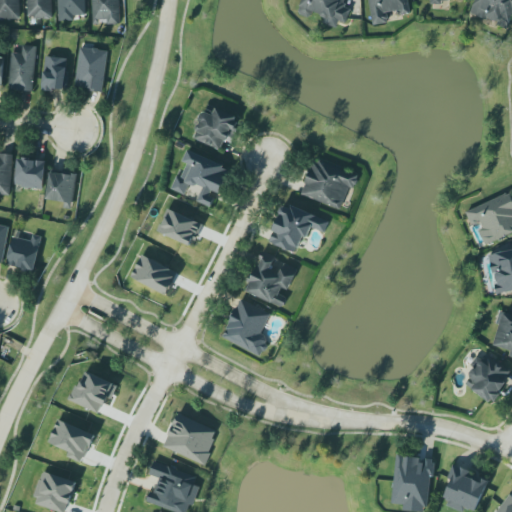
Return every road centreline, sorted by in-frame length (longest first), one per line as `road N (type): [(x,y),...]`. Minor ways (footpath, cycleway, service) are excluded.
road 1 (tertiary): [(171,0),(165,49),(112,219),(0,428)]
road 2 (residential): [(268,156),(98,511)]
road 3 (residential): [(60,311),(224,397),(294,412)]
road 4 (residential): [(294,412),(73,288)]
road 5 (residential): [(511,458),(445,430),(294,412)]
